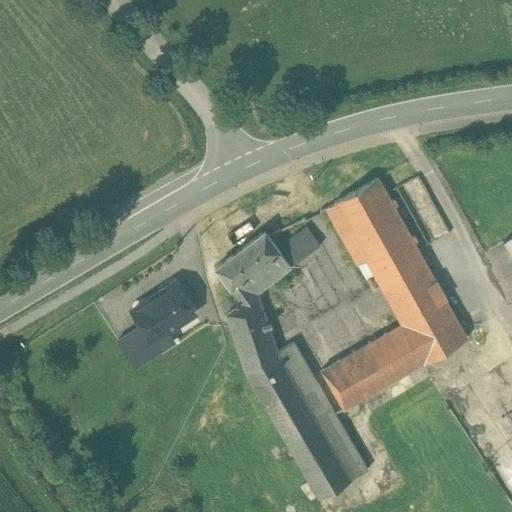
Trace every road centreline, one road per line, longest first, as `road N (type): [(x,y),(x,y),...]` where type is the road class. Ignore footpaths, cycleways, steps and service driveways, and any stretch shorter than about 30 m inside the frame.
road 1 (secondary): [(240,164),(0,308)]
road 2 (secondary): [(511,98),(399,115),(240,164)]
road 3 (unclassified): [(240,164),(202,95),(113,0)]
